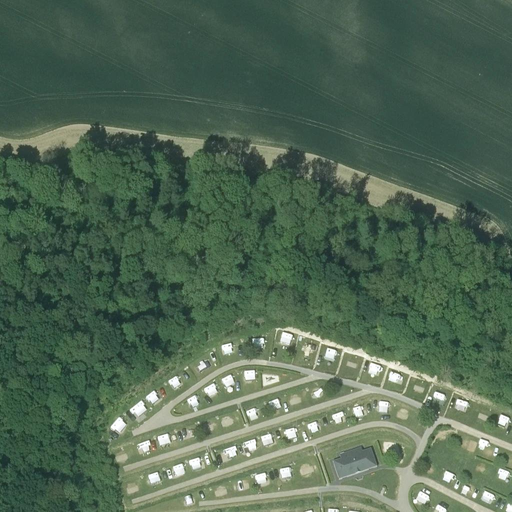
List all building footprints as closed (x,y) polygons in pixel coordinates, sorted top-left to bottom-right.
[(296,336),(295,345),(304,346),(305,337),(296,336)] [(257,347),(266,348),(267,339),(259,338),(257,347)] [(311,353),(321,355),(323,345),(313,343),(311,353)] [(330,348),(328,357),(338,359),(340,351),(330,348)] [(348,353),(345,363),(355,366),(358,355),(348,353)] [(372,373),(374,363),(365,361),(363,371),(372,373)] [(379,375),(390,377),(392,368),(381,365),(379,375)] [(400,371),(396,381),(405,384),(408,374),(400,371)] [(417,378),(412,391),(421,394),(425,381),(417,378)] [(313,398),(325,393),(321,384),(310,388),(313,398)] [(436,389),(432,397),(438,400),(442,392),(436,389)] [(288,396),(292,405),(302,400),(298,391),(288,396)] [(459,406),(462,397),(453,395),(451,404),(459,406)] [(271,410),(283,407),(281,398),(269,400),(271,410)] [(381,401),(380,410),(389,411),(390,402),(381,401)] [(465,411),(474,415),(478,406),(469,402),(465,411)] [(355,418),(366,415),(363,405),(352,408),(355,418)] [(256,406),(247,410),(252,422),(261,418),(256,406)] [(397,408),(394,417),(405,420),(408,411),(397,408)] [(311,422),(312,432),(321,431),(320,421),(311,422)] [(284,433),(288,442),(296,438),(293,430),(284,433)] [(438,439),(446,440),(447,431),(439,430),(438,439)] [(483,452),(491,456),(495,446),(487,443),(483,452)] [(362,452),(361,448),(340,455),(341,459),(332,462),(339,480),(377,468),(371,449),(362,452)] [(301,473),(312,471),(310,461),(300,462),(301,473)] [(424,470),(432,474),(436,465),(428,461),(424,470)] [(476,470),(485,473),(489,464),(479,461),(476,470)] [(284,479),(292,477),(289,467),(281,469),(284,479)] [(502,479),(508,482),(511,474),(505,471),(502,479)] [(260,486),(270,485),(269,474),(258,475),(260,486)] [(421,489),(418,502),(424,504),(428,491),(421,489)]
